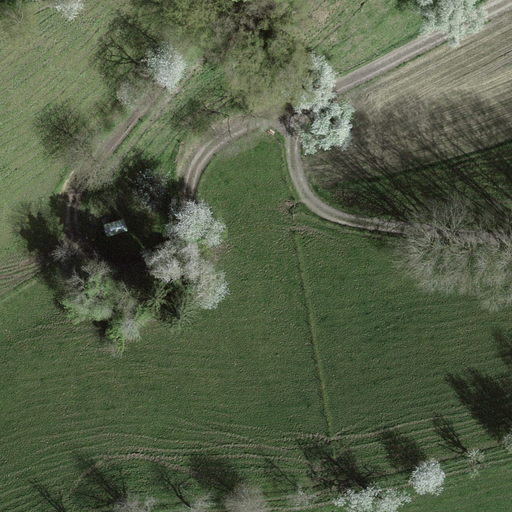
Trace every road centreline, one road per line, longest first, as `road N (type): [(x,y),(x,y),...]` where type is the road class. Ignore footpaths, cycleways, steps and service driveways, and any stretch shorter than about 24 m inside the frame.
road 1 (track): [(295,110),(227,131),(198,159),(152,245),(118,263),(81,255),(69,225),(75,193),(97,153),(227,0)]
road 2 (track): [(511,239),(338,220),(298,187),(292,153),(295,110),(511,3)]
